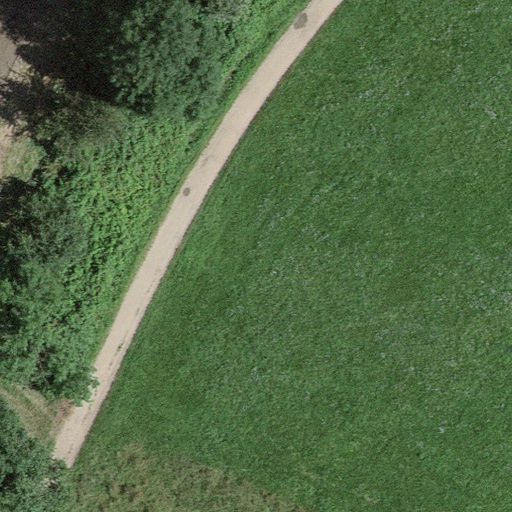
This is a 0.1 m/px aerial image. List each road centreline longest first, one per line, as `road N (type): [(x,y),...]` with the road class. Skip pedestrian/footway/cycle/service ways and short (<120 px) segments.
road 1 (track): [(326,0),(210,161),(141,276),(36,511)]
road 2 (track): [(0,199),(95,0)]
